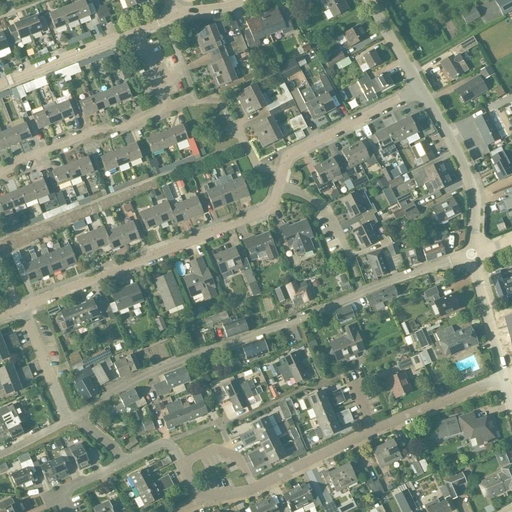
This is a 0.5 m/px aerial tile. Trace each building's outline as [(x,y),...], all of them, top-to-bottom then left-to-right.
[(142,0),(123,0),(127,9),(144,3),(142,0)] [(322,0),(333,18),(347,9),(342,0),(322,0)] [(511,0),(497,0),(495,1),(503,16),(511,10),(511,0)] [(84,1),(72,5),(78,21),(90,16),(84,1)] [(295,3),(288,7),(293,16),(300,12),(295,3)] [(72,5),(60,10),(66,25),(78,21),(72,5)] [(105,5),(100,7),(105,18),(110,16),(105,5)] [(100,7),(94,10),(100,25),(101,26),(107,24),(105,18),(100,7)] [(277,9),(261,15),(269,35),(281,31),(283,36),(293,31),(288,18),(282,20),(277,9)] [(475,9),(462,17),(466,25),(480,18),(477,12),(475,9)] [(49,16),(44,18),(50,31),(54,29),(55,30),(66,25),(60,10),(48,15),(49,16)] [(250,33),(244,35),(249,49),(260,45),(258,40),(269,35),(261,15),(246,22),(250,33)] [(28,16),(23,18),(31,36),(41,32),(42,34),(48,31),(43,18),(37,21),(35,16),(29,19),(28,16)] [(227,19),(194,33),(198,44),(224,34),(226,33),(224,28),(230,25),(232,30),(238,28),(233,17),(227,19)] [(13,25),(7,27),(9,32),(14,45),(20,42),(20,41),(31,36),(23,18),(18,20),(19,23),(13,25)] [(359,26),(343,35),(346,42),(343,44),(346,50),(350,47),(366,38),(359,26)] [(2,33),(0,33),(0,51),(8,48),(14,45),(9,34),(3,37),(2,33)] [(83,34),(72,39),(74,43),(85,39),(83,34)] [(224,34),(198,44),(203,55),(209,53),(211,58),(225,53),(245,45),(241,35),(233,39),(235,42),(228,45),(224,34)] [(452,56),(440,63),(444,70),(445,69),(451,80),(463,73),(468,70),(460,55),(477,44),(473,37),(449,51),(452,56)] [(214,64),(207,67),(212,78),(232,69),(237,67),(232,56),(233,56),(247,51),(245,45),(225,53),(211,58),(214,64)] [(112,51),(100,55),(102,59),(104,63),(111,60),(110,56),(113,55),(112,51)] [(341,51),(324,60),(328,68),(339,63),(345,59),(341,51)] [(362,58),(356,61),(359,67),(365,63),(369,70),(380,64),(373,51),(361,57),(362,58)] [(100,55),(89,59),(91,64),(102,59),(100,55)] [(345,59),(339,63),(342,69),(351,64),(347,58),(345,59)] [(89,59),(77,64),(79,68),(91,64),(89,59)] [(277,67),(282,79),(300,71),(295,59),(277,67)] [(65,69),(60,71),(63,78),(66,83),(71,80),(70,77),(80,73),(79,68),(77,64),(65,69)] [(489,65),(479,71),(484,80),(494,74),(489,65)] [(276,67),(263,74),(266,80),(278,73),(276,67)] [(232,69),(212,78),(216,89),(236,80),(232,69)] [(56,72),(44,77),(47,86),(48,85),(47,81),(56,78),(57,80),(63,78),(60,71),(56,72)] [(255,71),(242,77),(245,83),(251,80),(258,77),(257,76),(255,71)] [(360,88),(367,102),(376,97),(375,95),(381,91),(392,85),(386,73),(375,80),(370,82),(360,88)] [(323,88),(312,94),(323,115),(334,109),(325,92),(331,89),(325,76),(318,79),(323,88)] [(367,76),(356,82),(360,88),(370,82),(367,76)] [(44,77),(33,82),(36,90),(47,86),(44,77)] [(479,77),(456,90),(464,103),(486,90),(479,77)] [(21,86),(16,88),(21,99),(26,97),(25,94),(36,90),(33,82),(21,86)] [(125,84),(114,89),(119,103),(131,99),(125,84)] [(254,85),(235,95),(241,105),(260,95),(255,85),(254,85)] [(500,87),(494,90),(498,98),(504,95),(500,87)] [(114,89),(102,93),(108,108),(119,103),(114,89)] [(11,90),(0,94),(0,95),(2,99),(13,95),(11,90)] [(297,90),(291,93),(297,106),(303,103),(312,121),(323,115),(312,94),(302,99),(297,90)] [(102,93),(90,98),(96,112),(108,108),(102,93)] [(260,95),(241,105),(246,116),(266,106),(268,112),(279,106),(276,101),(270,104),(265,93),(260,95)] [(289,94),(276,101),(279,106),(292,100),(289,94)] [(90,98),(78,103),(84,117),(96,112),(90,98)] [(292,100),(279,106),(282,112),(295,105),(292,100)] [(67,102),(56,106),(61,121),(73,116),(67,102)] [(56,106),(44,111),(50,125),(61,121),(56,106)] [(44,111),(32,116),(38,130),(50,125),(44,111)] [(488,114),(474,121),(486,145),(500,139),(488,114)] [(300,115),(289,121),(292,129),(299,126),(301,131),(307,128),(300,115)] [(408,117),(397,123),(405,139),(417,133),(412,125),(416,123),(413,116),(409,118),(408,117)] [(271,117),(252,127),(257,137),(276,128),(271,117)] [(397,123),(385,129),(393,145),(399,142),(402,147),(408,144),(405,139),(397,123)] [(25,124),(13,129),(18,143),(31,138),(25,124)] [(182,126),(170,130),(175,145),(187,140),(193,156),(182,160),(183,165),(195,160),(200,158),(192,138),(187,140),(182,126)] [(276,128),(257,137),(263,148),(282,138),(276,128)] [(13,129),(1,133),(7,148),(18,143),(13,129)] [(374,135),(370,137),(374,145),(378,143),(382,150),(379,152),(383,159),(396,152),(393,145),(385,129),(374,135)] [(170,130),(159,135),(165,149),(175,145),(170,130)] [(159,135),(146,140),(152,154),(165,149),(159,135)] [(425,140),(410,148),(416,160),(431,152),(428,146),(425,140)] [(361,142),(351,147),(359,164),(364,161),(369,167),(372,165),(377,163),(371,150),(366,153),(361,142)] [(135,144),(123,149),(129,163),(141,158),(135,144)] [(351,147),(341,151),(346,162),(342,165),(342,166),(348,177),(353,175),(356,174),(354,166),(359,164),(351,147)] [(123,149),(112,153),(117,168),(129,163),(123,149)] [(416,160),(414,161),(417,167),(422,165),(434,158),(431,152),(416,160)] [(511,166),(504,152),(492,158),(496,164),(493,166),(500,181),(511,174),(511,166)] [(112,153),(100,158),(106,173),(117,168),(112,153)] [(87,158),(75,163),(81,177),(93,172),(87,158)] [(332,158),(323,163),(331,180),(332,180),(334,183),(339,181),(341,183),(344,182),(345,184),(348,191),(354,189),(351,183),(348,177),(342,166),(338,169),(332,158)] [(182,160),(170,165),(172,170),(183,165),(182,160)] [(75,163),(64,167),(69,182),(81,177),(75,163)] [(323,163),(313,168),(316,174),(319,180),(314,182),(320,194),(325,191),(328,190),(326,183),(331,180),(323,163)] [(420,177),(414,180),(417,187),(445,174),(440,163),(424,171),(426,176),(421,180),(420,177)] [(170,165),(159,170),(160,174),(172,170),(170,165)] [(387,166),(381,170),(384,176),(387,182),(387,183),(400,177),(399,176),(396,171),(396,169),(390,172),(387,166)] [(52,172),(46,174),(48,179),(52,188),(57,186),(69,182),(64,167),(52,172)] [(147,174),(135,179),(137,183),(149,179),(147,174)] [(445,174),(417,187),(418,188),(423,185),(425,189),(432,187),(434,193),(451,185),(445,174)] [(230,175),(225,177),(228,183),(235,201),(249,196),(241,178),(232,181),(230,175)] [(365,176),(351,183),(354,189),(368,182),(365,176)] [(377,180),(381,188),(387,185),(383,177),(377,180)] [(400,177),(387,183),(390,189),(403,183),(400,177)] [(43,181),(31,186),(36,200),(48,195),(50,200),(56,198),(52,188),(48,179),(43,181)] [(135,179),(124,183),(125,188),(137,183),(135,179)] [(218,180),(213,182),(216,188),(223,206),(235,201),(228,183),(221,186),(218,180)] [(124,183),(112,188),(114,193),(125,188),(124,183)] [(207,185),(202,187),(205,193),(206,193),(211,205),(213,210),(223,206),(216,188),(209,191),(207,185)] [(31,186),(20,190),(25,204),(36,200),(31,186)] [(167,186),(161,189),(164,195),(170,193),(167,186)] [(358,192),(340,200),(345,210),(362,201),(360,196),(366,192),(364,188),(358,192)] [(20,190),(8,194),(14,209),(25,204),(20,190)] [(100,193),(89,197),(91,202),(106,196),(104,190),(100,192),(100,193)] [(0,226),(4,236),(10,234),(21,229),(19,225),(10,228),(8,229),(2,214),(14,209),(8,194),(0,197),(0,226)] [(83,195),(76,198),(78,202),(80,206),(91,202),(89,197),(84,199),(83,195)] [(403,196),(396,200),(401,208),(400,209),(401,210),(403,215),(416,209),(412,202),(407,205),(403,196)] [(196,197),(183,202),(190,219),(203,214),(196,197)] [(452,198),(431,208),(439,225),(460,214),(452,198)] [(362,201),(345,210),(350,220),(361,214),(363,219),(373,214),(376,212),(372,204),(370,205),(367,199),(362,201)] [(66,205),(59,207),(62,213),(68,211),(79,206),(80,206),(78,202),(66,206),(66,205)] [(167,202),(154,208),(160,225),(173,220),(169,208),(167,202)] [(183,202),(169,208),(173,220),(175,225),(190,219),(183,202)] [(59,207),(42,214),(43,216),(44,220),(56,216),(62,213),(59,207)] [(154,208),(139,213),(146,230),(160,225),(154,208)] [(416,209),(403,215),(404,216),(407,222),(419,215),(416,209)] [(401,210),(394,213),(397,219),(404,216),(403,215),(401,210)] [(363,225),(351,231),(356,241),(373,232),(371,227),(377,223),(373,214),(363,219),(360,220),(363,225)] [(43,216),(31,220),(32,225),(44,220),(43,216)] [(31,220),(19,225),(21,229),(32,225),(31,220)] [(287,224),(280,227),(288,247),(291,246),(295,257),(313,250),(309,239),(312,238),(305,220),(288,227),(287,224)] [(132,222),(120,227),(127,244),(139,239),(132,222)] [(103,227),(89,233),(96,250),(109,245),(110,244),(106,233),(103,227)] [(120,227),(106,233),(110,244),(109,245),(111,250),(127,244),(120,227)] [(373,232),(356,241),(361,250),(379,242),(381,246),(392,243),(388,236),(385,238),(383,235),(376,237),(373,232)] [(89,233),(75,238),(82,256),(96,250),(89,233)] [(250,238),(244,240),(251,260),(258,258),(259,260),(267,257),(268,260),(277,257),(273,248),(274,247),(277,246),(275,242),(273,243),(269,233),(251,239),(250,238)] [(427,238),(420,239),(422,250),(426,262),(445,256),(441,243),(429,247),(427,238)] [(407,246),(405,247),(406,250),(407,258),(409,266),(422,263),(419,247),(415,248),(414,243),(407,245),(407,246)] [(44,244),(40,246),(42,250),(41,251),(44,257),(51,275),(63,270),(55,252),(49,255),(44,244)] [(58,244),(53,246),(55,252),(63,270),(76,264),(69,246),(60,250),(58,244)] [(396,244),(387,247),(391,257),(400,254),(396,244)] [(234,249),(214,257),(221,274),(221,273),(223,279),(233,275),(231,270),(234,269),(234,271),(239,269),(240,273),(242,272),(250,269),(246,258),(239,261),(234,249)] [(381,250),(367,255),(375,278),(389,273),(381,250)] [(34,253),(30,255),(32,261),(39,279),(51,275),(44,257),(37,259),(34,253)] [(23,258),(18,260),(21,266),(22,266),(29,283),(39,279),(32,261),(25,264),(23,258)] [(194,275),(183,279),(190,298),(201,293),(204,301),(216,296),(213,289),(215,288),(207,269),(205,270),(200,258),(189,263),(194,275)] [(250,269),(242,272),(247,285),(255,282),(250,269)] [(500,274),(492,277),(495,288),(496,287),(499,298),(508,295),(509,300),(511,299),(511,270),(501,274),(500,274)] [(170,274),(155,280),(167,310),(182,304),(170,274)] [(296,281),(285,286),(287,290),(291,302),(292,302),(295,309),(313,300),(305,281),(297,285),(296,281)] [(114,303),(109,305),(112,312),(112,313),(118,311),(142,302),(136,284),(111,294),(114,303)] [(393,286),(365,297),(369,308),(397,296),(393,286)] [(284,287),(274,291),(279,303),(289,299),(284,287)] [(436,288),(424,293),(426,300),(433,297),(435,302),(433,302),(440,318),(460,310),(458,306),(460,306),(456,296),(454,297),(453,294),(440,300),(438,295),(439,294),(436,288)] [(86,303),(81,305),(85,315),(87,314),(91,324),(93,329),(101,326),(99,321),(106,319),(103,312),(106,311),(107,314),(112,312),(109,305),(107,300),(100,303),(94,306),(92,301),(85,302),(86,303)] [(81,305),(71,309),(75,319),(73,320),(77,330),(91,324),(87,314),(85,315),(81,305)] [(349,305),(333,312),(338,324),(353,317),(349,305)] [(62,318),(56,320),(62,336),(77,330),(73,320),(75,319),(71,309),(66,311),(65,309),(64,309),(60,313),(62,318)] [(206,320),(205,320),(207,327),(208,326),(209,328),(213,326),(213,325),(221,322),(222,326),(227,339),(247,332),(243,319),(237,321),(235,316),(229,318),(230,319),(228,320),(225,312),(210,317),(205,319),(206,320)] [(161,317),(154,320),(159,332),(166,330),(161,317)] [(406,335),(417,330),(412,319),(401,324),(406,335)] [(347,336),(329,344),(331,350),(329,354),(333,356),(334,356),(336,362),(345,358),(347,362),(357,358),(356,354),(364,351),(359,340),(353,325),(344,329),(347,336)] [(299,327),(292,330),(297,341),(303,339),(299,327)] [(451,327),(435,334),(439,341),(446,357),(449,355),(450,357),(478,345),(477,344),(470,327),(454,334),(451,327)] [(184,328),(173,332),(175,338),(186,334),(184,328)] [(425,329),(413,334),(416,339),(421,349),(432,344),(428,337),(425,329)] [(212,333),(205,335),(207,343),(215,340),(212,333)] [(0,337),(0,346),(17,340),(15,334),(1,339),(0,337)] [(17,340),(0,346),(0,361),(8,358),(6,351),(19,346),(17,340)] [(263,340),(241,347),(246,360),(267,353),(263,340)] [(70,361),(67,363),(69,368),(71,368),(81,362),(85,361),(83,355),(81,351),(78,353),(68,357),(70,361)] [(286,364),(277,368),(280,375),(301,365),(298,359),(299,358),(296,352),(295,353),(294,352),(283,358),(286,364)] [(87,364),(83,366),(85,369),(89,367),(105,359),(103,353),(91,358),(92,360),(87,364)] [(133,355),(113,364),(120,379),(131,373),(139,369),(133,355)] [(91,369),(94,376),(100,386),(108,382),(104,374),(111,370),(109,367),(113,364),(109,358),(102,363),(102,361),(98,363),(99,365),(91,369)] [(410,358),(396,363),(399,371),(413,366),(410,358)] [(11,365),(0,369),(0,380),(1,384),(30,372),(27,366),(14,371),(11,365)] [(301,365),(280,375),(284,382),(293,378),(296,384),(307,378),(308,378),(306,372),(304,372),(301,365)] [(83,376),(73,381),(76,385),(75,385),(84,401),(96,394),(88,380),(94,376),(91,369),(89,367),(85,369),(80,371),(83,376)] [(165,382),(153,387),(157,397),(170,392),(169,389),(172,388),(175,395),(186,391),(183,384),(189,381),(184,368),(163,376),(165,382)] [(1,384),(0,384),(0,391),(4,390),(6,396),(21,390),(19,384),(33,378),(30,372),(1,384)] [(403,373),(387,379),(392,392),(393,392),(396,398),(411,392),(403,373)] [(223,386),(222,387),(225,393),(226,393),(229,400),(250,390),(254,388),(251,380),(246,382),(237,387),(234,381),(223,386)] [(273,385),(268,387),(272,398),(277,396),(273,385)] [(122,403),(107,410),(110,417),(126,411),(124,408),(134,403),(137,408),(146,404),(144,400),(138,388),(119,397),(120,400),(122,403)] [(36,389),(24,394),(27,400),(38,396),(36,389)] [(307,398),(302,400),(306,410),(311,408),(342,395),(340,389),(328,394),(329,396),(326,398),(323,391),(307,398)] [(250,390),(229,400),(232,406),(231,406),(234,413),(235,412),(247,407),(244,401),(253,397),(250,390)] [(194,403),(188,405),(194,421),(201,418),(200,417),(207,414),(203,402),(199,393),(191,396),(194,403)] [(342,395),(311,408),(315,418),(331,412),(328,405),(333,403),(334,406),(345,401),(342,395)] [(180,401),(175,402),(183,423),(187,422),(188,423),(194,421),(188,405),(182,407),(180,401)] [(168,416),(162,418),(167,430),(167,431),(174,428),(173,427),(183,423),(175,402),(165,406),(168,416)] [(6,407),(0,409),(0,424),(3,431),(7,430),(12,440),(23,434),(18,424),(24,421),(16,404),(8,409),(6,407)] [(331,412),(315,418),(319,428),(350,415),(348,409),(335,415),(333,411),(331,412)] [(140,410),(133,413),(136,421),(143,418),(140,410)] [(455,417),(433,423),(438,440),(459,433),(463,432),(465,438),(474,435),(477,446),(496,440),(494,431),(496,431),(492,416),(486,418),(475,421),(473,414),(459,418),(459,419),(456,420),(455,417)] [(350,415),(319,428),(324,438),(339,432),(337,425),(341,423),(342,426),(353,421),(350,415)] [(249,431),(238,436),(241,442),(271,427),(266,417),(251,425),(254,432),(250,434),(249,431)] [(142,426),(135,429),(138,436),(145,433),(154,429),(151,420),(141,423),(142,426)] [(271,427),(241,442),(244,448),(255,443),(254,440),(257,438),(260,445),(275,437),(271,427)] [(292,453),(293,457),(304,453),(295,428),(289,430),(297,451),(292,453)] [(134,437),(124,445),(128,450),(138,443),(134,437)] [(258,450),(247,456),(250,462),(280,447),(275,437),(260,445),(263,451),(259,453),(258,450)] [(393,440),(382,445),(391,464),(401,459),(393,440)] [(69,448),(64,450),(69,462),(74,460),(79,471),(90,466),(82,448),(80,444),(69,448)] [(382,445),(371,451),(380,469),(391,464),(382,445)] [(280,447),(250,462),(253,468),(264,462),(263,460),(267,458),(270,464),(285,457),(280,447)] [(60,458),(50,462),(58,480),(69,475),(64,464),(69,462),(64,450),(58,452),(60,458)] [(16,473),(11,475),(16,488),(22,486),(24,490),(35,486),(31,475),(36,472),(32,464),(30,460),(27,453),(17,458),(22,470),(16,473)] [(147,468),(129,477),(134,487),(152,478),(150,474),(164,467),(171,463),(168,457),(161,461),(147,468)] [(37,461),(32,464),(36,472),(37,476),(42,474),(47,485),(58,480),(50,462),(40,467),(37,461)] [(417,461),(411,464),(417,477),(423,474),(417,461)] [(348,464),(338,469),(346,487),(357,482),(348,464)] [(504,477),(484,485),(489,498),(511,488),(511,468),(511,465),(501,469),(504,477)] [(327,471),(321,474),(325,484),(330,482),(335,493),(346,487),(338,469),(328,474),(327,471)] [(449,475),(442,478),(452,500),(462,496),(458,487),(466,483),(462,473),(450,478),(449,475)] [(152,478),(134,487),(139,497),(171,481),(168,475),(154,482),(152,478)] [(377,480),(372,483),(378,496),(384,493),(377,480)] [(171,481),(139,497),(144,507),(162,498),(160,493),(174,486),(171,481)] [(410,482),(404,484),(409,493),(414,491),(410,482)] [(372,483),(366,486),(372,498),(378,496),(372,483)] [(304,485),(293,490),(302,508),(313,502),(316,508),(321,505),(315,494),(310,496),(304,485)] [(403,486),(397,489),(400,494),(406,491),(403,486)] [(445,486),(439,488),(444,499),(449,496),(445,486)] [(293,490),(282,495),(288,507),(283,509),(284,511),(293,511),(302,508),(293,490)] [(400,494),(395,496),(402,511),(410,511),(415,509),(406,491),(400,494)] [(271,498),(260,504),(264,511),(284,511),(283,509),(282,507),(277,510),(271,498)] [(4,511),(26,511),(21,501),(14,504),(12,500),(9,499),(0,502),(0,510),(3,511),(4,510),(4,511)] [(437,499),(423,506),(425,510),(426,511),(450,511),(451,511),(446,501),(439,504),(437,499)] [(108,502),(92,509),(93,511),(119,511),(116,505),(111,508),(108,502)] [(327,505),(322,508),(324,511),(337,511),(333,502),(327,505)]
